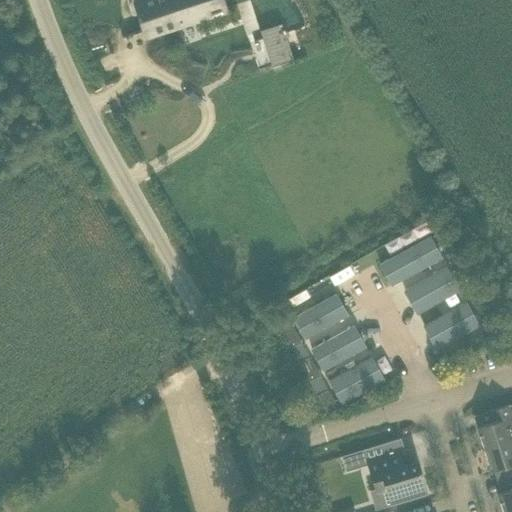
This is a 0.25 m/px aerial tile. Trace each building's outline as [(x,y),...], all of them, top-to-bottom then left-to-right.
[(148,0),(135,4),(138,14),(136,15),(138,21),(141,20),(144,31),(146,35),(174,25),(206,15),(207,16),(225,10),(222,0),(148,0)] [(281,23),(260,30),(272,66),(293,59),(281,23)] [(440,222),(429,227),(440,247),(451,241),(440,222)] [(437,256),(424,234),(379,258),(391,281),(437,256)] [(470,276),(459,257),(449,262),(460,282),(470,276)] [(456,291),(444,269),(399,293),(411,316),(456,291)] [(490,311),(479,291),(469,297),(480,316),(490,311)] [(292,318),(305,340),(350,316),(337,293),(292,318)] [(476,326),(463,303),(418,328),(430,351),(476,326)] [(301,342),(290,323),(280,329),(291,348),(301,342)] [(311,351),(323,374),(368,349),(356,326),(311,351)] [(320,376),(309,356),(299,362),(309,381),(320,376)] [(330,384),(342,407),(387,382),(375,360),(330,384)] [(328,389),(317,395),(328,414),(338,409),(328,389)] [(483,449),(511,440),(508,427),(511,425),(511,404),(510,405),(510,404),(492,410),(496,421),(476,427),(483,449)] [(395,440),(363,450),(366,461),(368,465),(372,481),(373,481),(375,489),(370,491),(375,508),(422,494),(425,489),(421,475),(422,474),(421,470),(419,471),(418,466),(413,468),(411,463),(407,449),(399,451),(395,440)] [(504,467),(507,478),(511,476),(511,440),(483,449),(490,471),(504,467)] [(511,489),(497,494),(502,511),(511,511),(511,476),(507,478),(511,489)]
